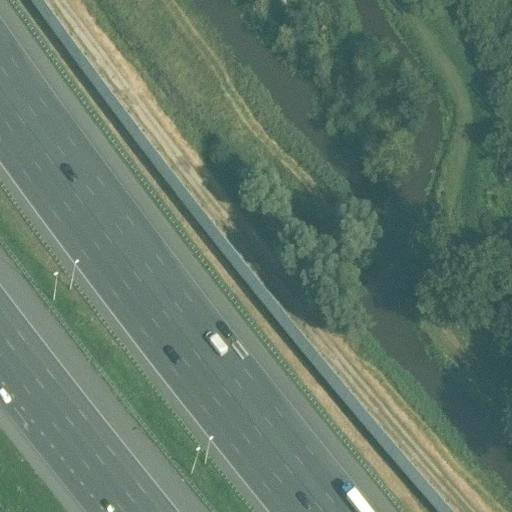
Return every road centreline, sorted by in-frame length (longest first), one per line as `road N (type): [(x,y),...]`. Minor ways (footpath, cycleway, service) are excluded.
road 1 (motorway): [(328,511),(0,78)]
road 2 (motorway): [(0,347),(131,511)]
